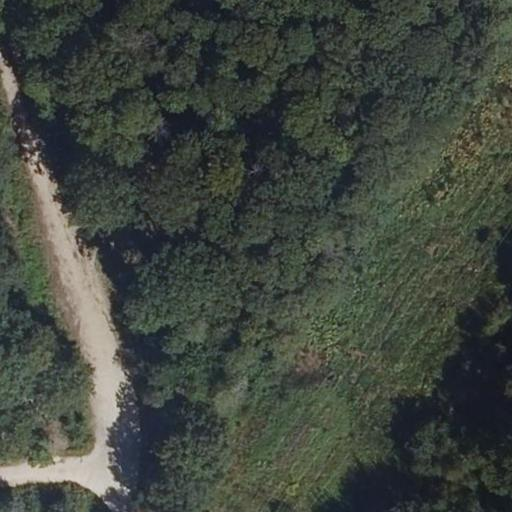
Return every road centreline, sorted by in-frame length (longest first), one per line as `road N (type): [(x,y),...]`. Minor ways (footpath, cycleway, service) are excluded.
road 1 (unclassified): [(155,511),(125,458),(0,25)]
road 2 (track): [(0,484),(125,458)]
